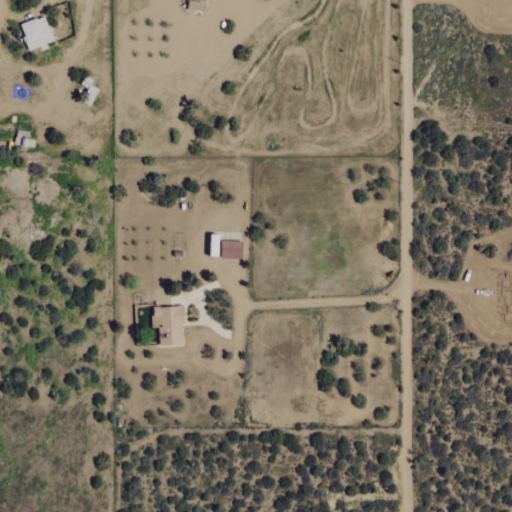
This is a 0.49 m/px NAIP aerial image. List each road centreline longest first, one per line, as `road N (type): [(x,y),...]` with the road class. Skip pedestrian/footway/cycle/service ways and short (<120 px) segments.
road 1 (residential): [(406,511),(410,0)]
road 2 (track): [(406,296),(241,306),(234,290),(219,284),(198,299),(214,327),(235,336),(241,306)]
